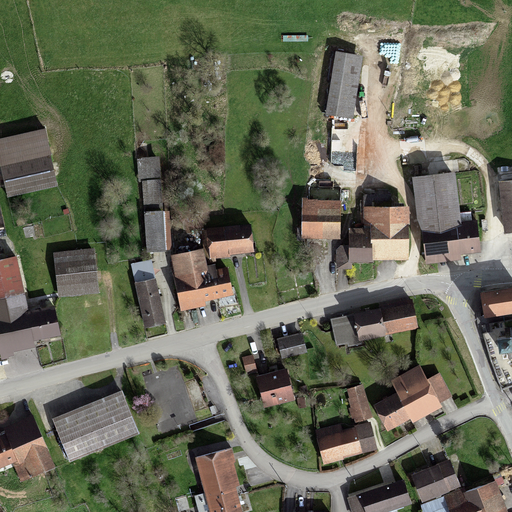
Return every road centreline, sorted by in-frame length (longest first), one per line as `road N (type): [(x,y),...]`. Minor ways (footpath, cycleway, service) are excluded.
road 1 (residential): [(202,339),(239,431),(291,478),(347,475),(495,397)]
road 2 (residential): [(463,288),(385,287),(202,339)]
road 3 (residential): [(202,339),(0,391)]
